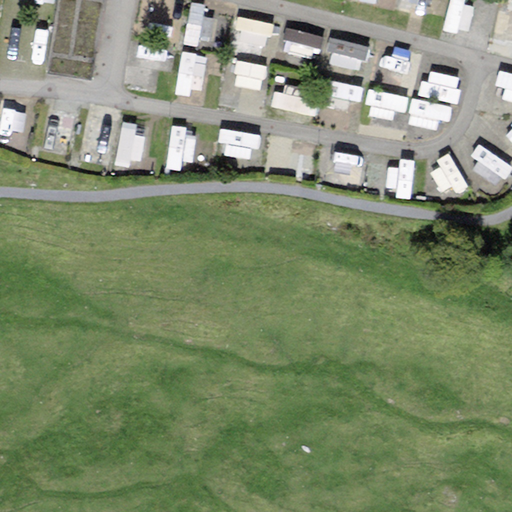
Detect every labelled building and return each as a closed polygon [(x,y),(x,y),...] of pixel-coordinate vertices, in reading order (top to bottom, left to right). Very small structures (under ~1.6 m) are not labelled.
[(107,0),(61,0),(49,80),(94,87),(107,0)] [(423,22),(428,0),(402,0),(399,15),(423,22)] [(454,0),(448,31),(468,36),(475,0),(454,0)] [(207,52),(214,6),(194,3),(186,49),(207,52)] [(511,10),(500,10),(495,55),(511,56),(511,10)] [(235,47),(271,50),(274,23),(238,19),(235,47)] [(320,60),(325,38),(291,30),(285,52),(320,60)] [(364,74),(370,49),(337,41),(331,66),(364,74)] [(414,91),(423,56),(400,51),(391,85),(414,91)] [(180,94),(205,96),(209,56),(184,54),(180,94)] [(239,65),(238,89),(266,90),(268,66),(239,65)] [(500,100),(511,102),(511,75),(505,74),(500,100)] [(330,101),(363,106),(366,88),(333,83),(330,101)] [(278,93),(275,109),(318,117),(321,101),(278,93)] [(378,112),(406,114),(407,97),(379,95),(378,112)] [(0,119),(0,139),(26,141),(29,102),(2,100),(0,119)] [(119,125),(95,119),(86,151),(111,157),(119,125)] [(119,164),(143,168),(149,133),(126,128),(119,164)] [(222,157),(258,160),(261,135),(225,132),(222,157)] [(292,147),(291,174),(315,176),(317,148),(292,147)] [(474,169),(504,187),(511,173),(511,165),(485,150),(474,169)] [(339,187),(363,189),(367,156),(343,153),(339,187)]
